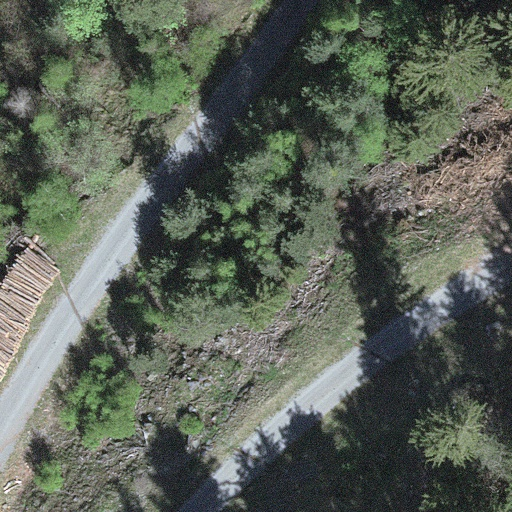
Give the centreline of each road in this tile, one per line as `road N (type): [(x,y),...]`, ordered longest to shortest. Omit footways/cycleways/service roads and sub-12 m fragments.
road 1 (track): [(312,0),(68,301),(0,409)]
road 2 (track): [(198,511),(320,385),(511,260)]
